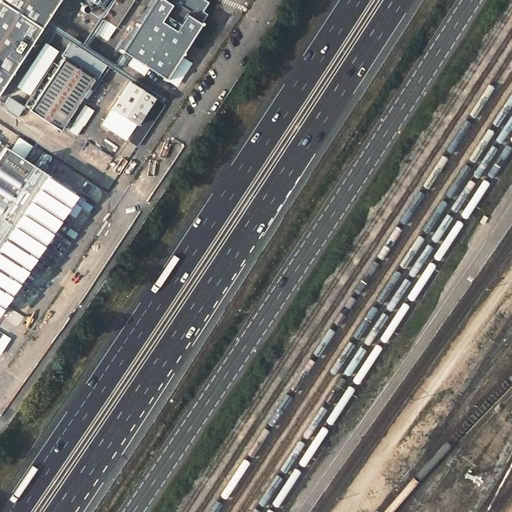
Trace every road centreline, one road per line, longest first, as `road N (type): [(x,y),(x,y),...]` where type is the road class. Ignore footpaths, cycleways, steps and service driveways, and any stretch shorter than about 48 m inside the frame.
road 1 (motorway): [(354,0),(14,511)]
road 2 (motorway): [(59,511),(398,0)]
road 3 (secondary): [(471,0),(133,511)]
